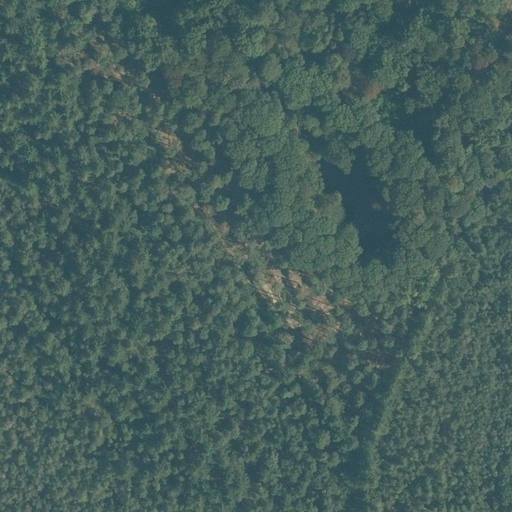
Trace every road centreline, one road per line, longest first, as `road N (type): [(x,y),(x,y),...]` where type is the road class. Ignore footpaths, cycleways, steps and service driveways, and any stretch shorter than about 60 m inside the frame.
road 1 (track): [(365,401),(63,0)]
road 2 (track): [(365,401),(511,140)]
